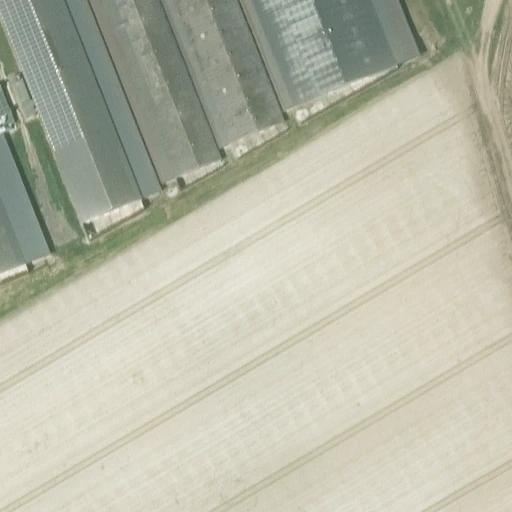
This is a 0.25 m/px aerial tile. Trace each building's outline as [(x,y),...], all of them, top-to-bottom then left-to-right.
[(59,0),(0,0),(0,19),(82,227),(140,204),(59,0)] [(222,164),(217,153),(157,0),(88,0),(162,187),(222,164)] [(236,0),(157,0),(217,153),(286,126),(282,115),(236,0)] [(367,0),(236,0),(282,115),(395,71),(367,0)] [(0,205),(0,278),(25,269),(0,205)]
